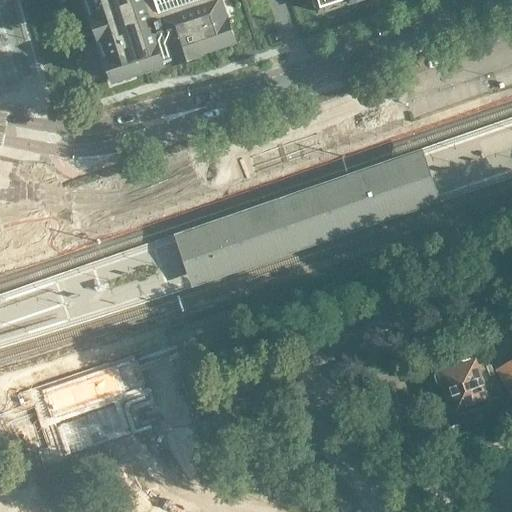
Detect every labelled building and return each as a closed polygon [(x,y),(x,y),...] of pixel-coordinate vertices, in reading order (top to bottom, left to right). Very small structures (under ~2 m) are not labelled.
[(85,0),(113,81),(165,64),(164,62),(173,59),(174,63),(202,53),(202,52),(235,41),(221,0),(85,0)] [(394,187),(390,176),(284,213),(288,224),(292,235),(398,199),(394,187)] [(186,258),(189,269),(206,263),(212,266),(221,263),(225,256),(243,250),(239,239),(235,228),(217,235),(210,232),(203,234),(198,241),(182,247),(186,258)] [(511,319),(508,305),(500,307),(506,331),(511,329),(511,319)] [(486,401),(496,398),(485,364),(476,367),(474,362),(442,373),(455,411),(486,401)]
